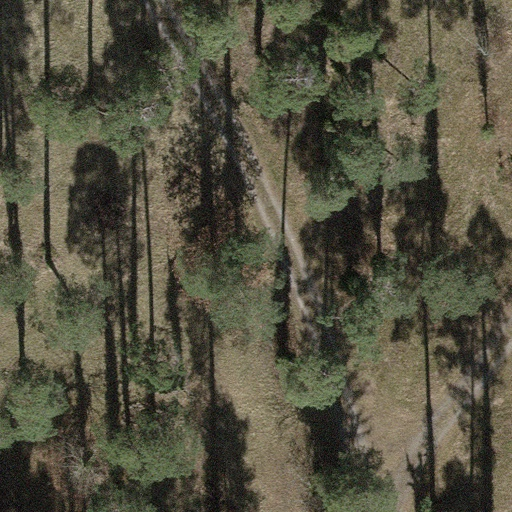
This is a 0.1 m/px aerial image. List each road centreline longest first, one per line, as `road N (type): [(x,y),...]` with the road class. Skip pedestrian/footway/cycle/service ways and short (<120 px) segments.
road 1 (track): [(371,511),(314,324),(140,0)]
road 2 (track): [(382,511),(511,322)]
